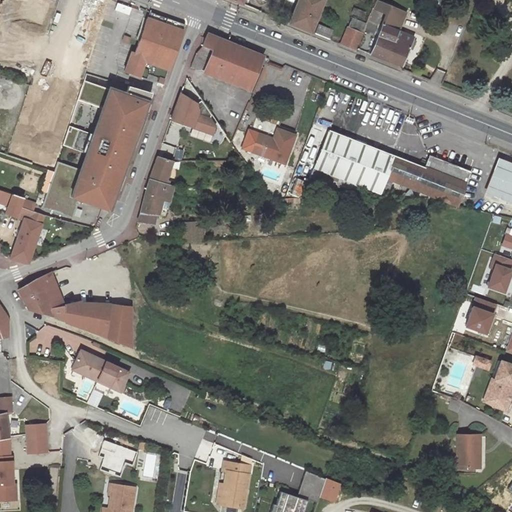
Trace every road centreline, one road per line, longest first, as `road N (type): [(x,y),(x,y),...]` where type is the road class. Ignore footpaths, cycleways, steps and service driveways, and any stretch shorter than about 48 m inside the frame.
road 1 (residential): [(0,279),(100,240),(127,217),(200,12)]
road 2 (primary): [(511,137),(200,12)]
road 3 (unclassified): [(0,294),(13,317),(24,381),(65,413)]
road 4 (unknown): [(498,0),(511,56),(477,123)]
